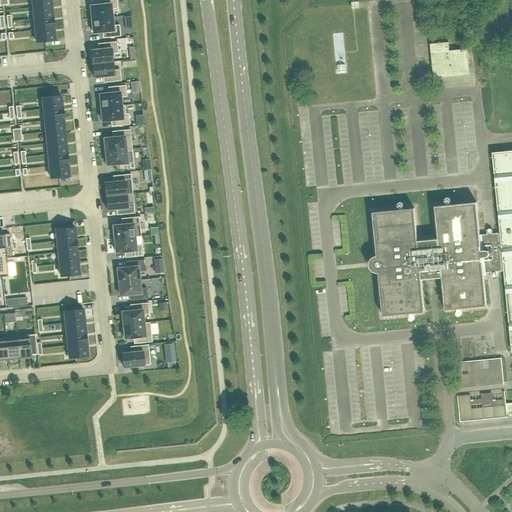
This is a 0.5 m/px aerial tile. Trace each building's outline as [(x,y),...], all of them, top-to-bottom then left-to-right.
[(101,0),(102,5),(90,6),(91,19),(112,17),(111,9),(117,8),(116,0),(101,0)] [(52,6),(33,8),(34,19),(53,17),(52,6)] [(53,17),(34,19),(35,30),(54,28),(53,17)] [(112,17),(91,19),(93,33),(105,32),(105,38),(120,36),(119,25),(113,26),(112,17)] [(54,28),(35,30),(36,42),(55,40),(54,28)] [(103,49),(91,50),(92,64),(113,62),(112,54),(118,53),(117,42),(102,43),(103,49)] [(467,49),(449,51),(448,42),(430,44),(431,53),(434,79),(469,75),(467,49)] [(344,69),(343,61),(333,62),(334,70),(344,69)] [(113,62),(92,64),(93,78),(105,76),(106,82),(121,81),(120,69),(114,70),(113,62)] [(109,93),(99,94),(101,108),(121,106),(121,97),(127,97),(125,85),(110,87),(111,93),(109,93)] [(61,96),(42,98),(43,109),(62,108),(61,96)] [(121,106),(101,108),(102,121),(111,120),(114,120),(114,126),(129,125),(128,113),(125,114),(124,105),(121,106)] [(62,108),(43,109),(44,121),(64,119),(63,108),(62,108)] [(64,119),(44,121),(45,132),(65,130),(64,119)] [(65,130),(45,132),(47,143),(66,142),(65,130)] [(113,137),(104,138),(105,152),(132,149),(130,130),(115,131),(116,137),(113,137)] [(66,142),(47,143),(48,155),(67,153),(66,142)] [(132,149),(105,152),(107,165),(116,165),(118,164),(119,170),(134,169),(132,149)] [(500,233),(504,271),(511,351),(511,150),(492,153),(500,233)] [(67,153),(48,155),(49,166),(68,164),(67,153)] [(68,164),(49,166),(50,178),(69,176),(68,164)] [(116,182),(104,183),(106,196),(132,194),(130,174),(116,176),(116,182)] [(132,194),(106,196),(107,210),(119,209),(119,215),(134,213),(132,194)] [(435,206),(438,239),(418,241),(414,208),(373,212),(378,261),(373,261),(373,268),(378,267),(383,316),(425,312),(421,280),(442,278),(445,310),(487,306),(484,273),(491,273),(491,277),(497,276),(497,272),(504,271),(500,233),(493,233),(493,229),(486,230),(487,234),(480,235),(477,202),(435,206)] [(125,224),(113,225),(114,239),(135,237),(141,236),(139,217),(124,218),(125,224)] [(75,228),(56,230),(57,241),(76,239),(75,228)] [(0,248),(6,247),(6,248),(11,248),(9,234),(0,234),(0,248)] [(135,237),(114,239),(115,253),(127,251),(128,257),(143,256),(142,245),(136,245),(135,237)] [(76,239),(57,241),(58,253),(77,251),(76,239)] [(6,247),(0,248),(0,277),(9,276),(6,248),(6,247)] [(77,251),(58,253),(59,264),(78,262),(77,251)] [(129,267),(117,268),(119,282),(139,280),(145,279),(144,271),(143,260),(128,261),(129,267)] [(78,262),(59,264),(60,276),(80,274),(78,262)] [(139,280),(119,282),(120,296),(132,294),(132,300),(147,299),(146,288),(140,288),(139,280)] [(17,298),(7,299),(8,307),(18,306),(17,298)] [(133,310),(122,312),(123,325),(144,323),(143,315),(149,314),(148,303),(133,304),(133,310)] [(83,309),(64,311),(65,323),(84,321),(83,309)] [(84,321),(65,323),(66,334),(86,333),(84,321)] [(144,323),(123,325),(124,339),(136,337),(137,343),(152,342),(150,322),(144,323)] [(86,333),(66,334),(68,346),(87,344),(86,332),(86,333)] [(29,334),(17,335),(19,358),(31,357),(31,355),(37,354),(35,334),(29,335),(29,334)] [(17,335),(6,336),(8,359),(19,358),(17,335)] [(6,336),(0,337),(0,359),(8,359),(6,336)] [(87,344),(68,346),(69,358),(88,356),(87,344)] [(134,352),(122,353),(123,367),(150,365),(148,345),(133,346),(134,352)] [(497,355),(474,357),(475,367),(478,367),(479,375),(490,374),(491,382),(499,381),(499,376),(497,355)] [(494,410),(503,410),(501,388),(475,390),(475,391),(457,392),(457,398),(476,397),(477,408),(480,408),(480,414),(494,412),(494,410)] [(465,407),(457,407),(457,418),(472,417),(472,414),(466,414),(465,407)]
